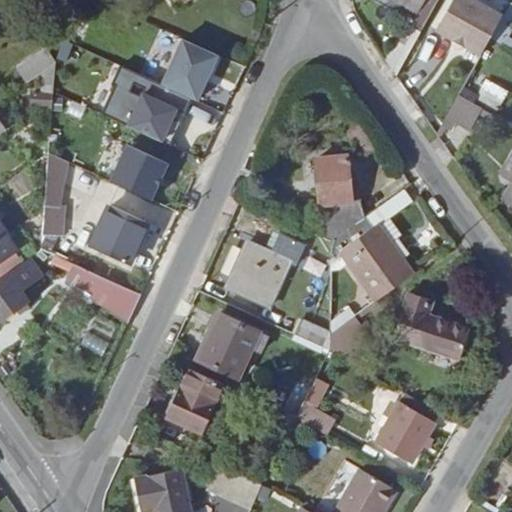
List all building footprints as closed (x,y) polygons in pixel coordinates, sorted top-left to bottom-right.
[(23,14),(14,0),(0,0),(11,16),(4,21),(6,26),(23,14)] [(398,76),(441,0),(393,0),(413,11),(388,62),(398,76)] [(474,0),(456,0),(439,31),(482,56),(505,17),(474,0)] [(181,39),(161,83),(199,100),(219,56),(181,39)] [(21,69),(30,83),(45,73),(56,65),(47,50),(21,69)] [(54,106),(57,65),(56,65),(45,73),(43,93),(34,93),(34,106),(54,106)] [(127,69),(117,90),(176,117),(178,112),(185,115),(193,99),(127,69)] [(211,99),(223,103),(230,85),(218,81),(211,99)] [(499,110),(508,93),(489,82),(480,99),(499,110)] [(176,117),(117,90),(105,117),(172,147),(182,123),(175,120),(176,117)] [(471,130),(484,108),(461,95),(444,124),(454,130),(458,123),(471,130)] [(50,154),(51,138),(48,138),(30,149),(39,162),(50,154)] [(168,164),(127,145),(110,182),(152,200),(168,164)] [(316,160),(325,238),(333,242),(365,218),(360,200),(354,201),(348,156),(316,160)] [(511,156),(501,176),(511,181),(511,156)] [(511,207),(511,182),(501,201),(511,207)] [(374,223),(414,203),(408,191),(368,211),(374,223)] [(149,223),(112,206),(93,248),(132,265),(149,223)] [(365,218),(333,242),(332,264),(345,255),(378,302),(413,276),(380,231),(379,232),(377,229),(368,216),(365,218)] [(380,231),(390,244),(404,234),(392,217),(377,229),(379,232),(380,231)] [(0,225),(0,264),(18,251),(0,225)] [(251,245),(230,288),(271,306),(291,261),(298,265),(306,247),(275,233),(266,252),(251,245)] [(44,277),(31,258),(0,280),(0,325),(31,303),(24,291),(44,277)] [(142,295),(77,265),(70,281),(116,312),(130,321),(136,309),(142,295)] [(433,301),(412,294),(399,339),(460,359),(470,331),(429,316),(433,301)] [(258,332),(222,316),(202,361),(239,377),(258,332)] [(355,318),(332,335),(331,351),(342,357),(369,336),(355,318)] [(330,351),(331,351),(332,335),(332,333),(304,322),(298,336),(330,351)] [(102,356),(108,343),(86,333),(80,346),(102,356)] [(226,386),(189,369),(167,418),(203,435),(226,386)] [(317,397),(310,393),(305,403),(313,407),(317,397)] [(441,414),(407,394),(380,441),(413,461),(441,414)] [(313,407),(305,403),(298,418),(308,423),(328,435),(336,421),(313,407)] [(297,419),(287,414),(278,433),(288,438),(297,419)] [(308,423),(298,418),(297,419),(288,438),(297,443),(308,423)] [(380,511),(394,488),(353,465),(326,511),(380,511)] [(264,486),(219,466),(209,489),(253,509),(264,486)] [(138,479),(144,511),(153,511),(157,511),(191,511),(183,471),(149,477),(138,479)]
